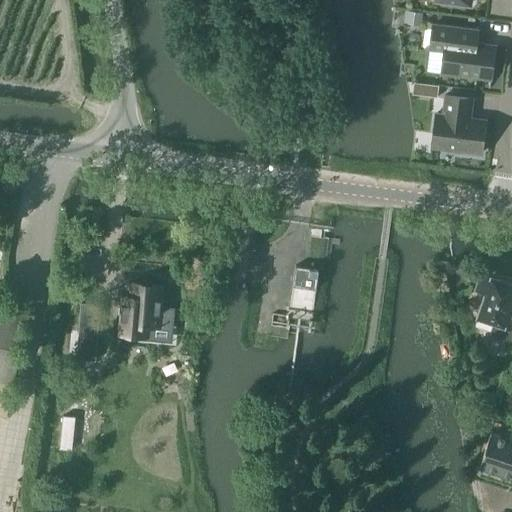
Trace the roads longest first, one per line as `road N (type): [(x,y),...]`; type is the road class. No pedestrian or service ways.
road 1 (tertiary): [(497,210),(137,160)]
road 2 (unclassified): [(137,160),(110,0)]
road 3 (tertiary): [(0,141),(137,160)]
road 4 (residential): [(497,210),(511,80)]
